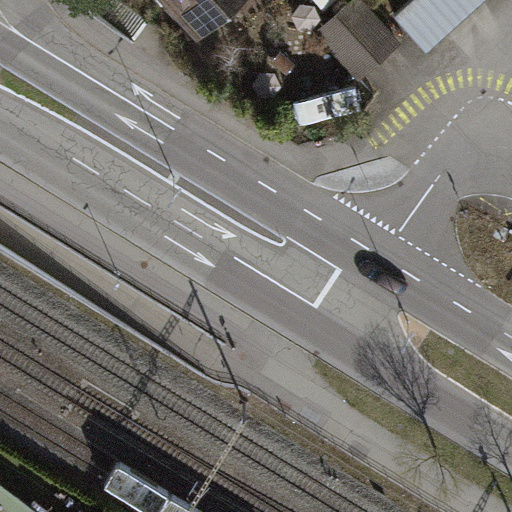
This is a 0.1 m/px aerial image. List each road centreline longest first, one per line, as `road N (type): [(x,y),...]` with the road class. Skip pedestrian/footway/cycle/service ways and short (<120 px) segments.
road 1 (secondary): [(0,128),(511,454)]
road 2 (secondary): [(511,339),(60,72)]
